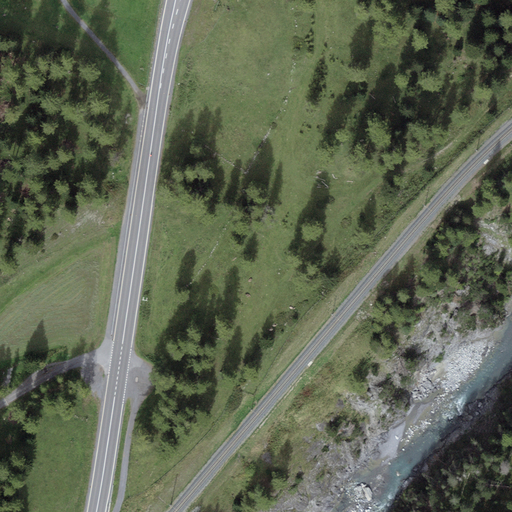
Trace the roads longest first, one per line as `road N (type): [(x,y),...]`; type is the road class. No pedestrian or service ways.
road 1 (primary): [(179,0),(96,511)]
road 2 (track): [(117,381),(142,393),(115,511)]
